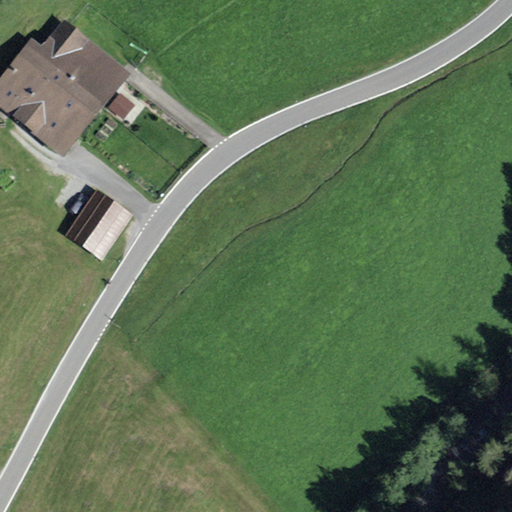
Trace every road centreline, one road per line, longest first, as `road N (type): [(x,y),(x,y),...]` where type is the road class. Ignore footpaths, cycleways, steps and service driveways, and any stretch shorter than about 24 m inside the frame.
road 1 (tertiary): [(511,2),(420,69),(224,153),(173,201),(0,493)]
road 2 (unknown): [(224,153),(77,38)]
